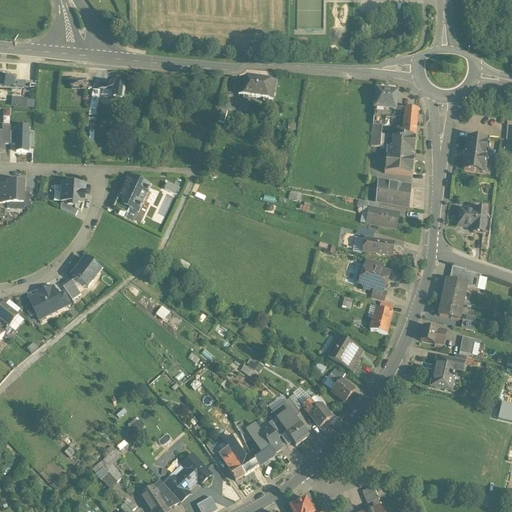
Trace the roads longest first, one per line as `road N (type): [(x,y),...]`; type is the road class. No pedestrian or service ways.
road 1 (tertiary): [(356,82),(99,56)]
road 2 (tertiary): [(430,263),(387,381),(310,478)]
road 3 (residential): [(0,308),(63,279),(84,252),(96,188)]
